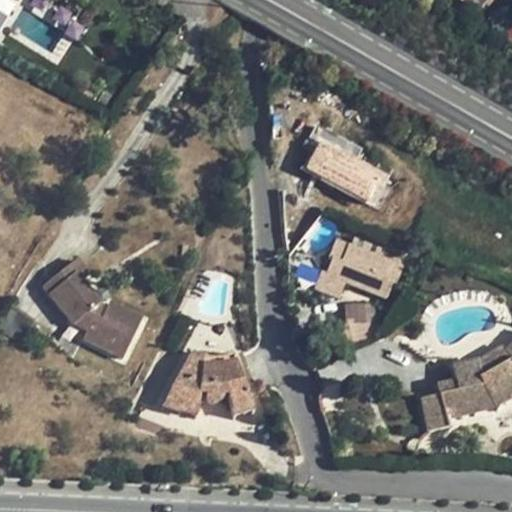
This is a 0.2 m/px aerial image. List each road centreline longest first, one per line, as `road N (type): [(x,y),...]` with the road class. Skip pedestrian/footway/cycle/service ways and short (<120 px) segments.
road 1 (unclassified): [(511,488),(344,479),(321,469),(272,322),(250,58)]
road 2 (secondary): [(267,0),(511,138)]
